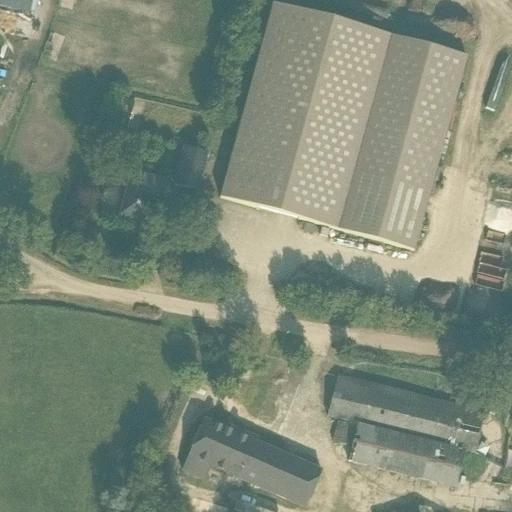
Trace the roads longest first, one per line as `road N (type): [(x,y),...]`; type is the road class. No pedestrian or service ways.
road 1 (unclassified): [(384,344),(67,286),(0,248)]
road 2 (track): [(511,361),(384,344)]
